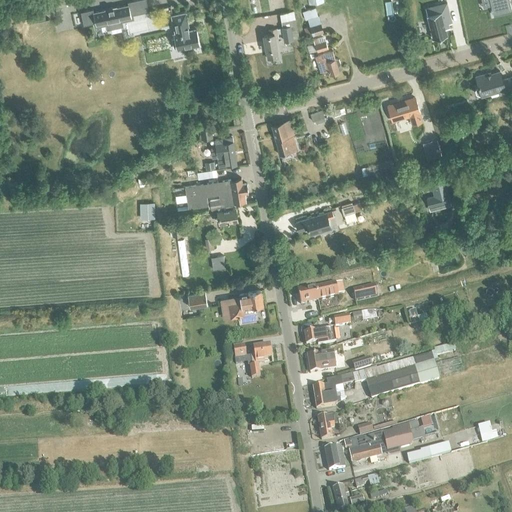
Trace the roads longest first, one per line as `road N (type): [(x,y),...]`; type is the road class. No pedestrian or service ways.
road 1 (residential): [(317,511),(246,118)]
road 2 (unclassified): [(246,118),(511,40)]
road 3 (residential): [(246,118),(224,0)]
